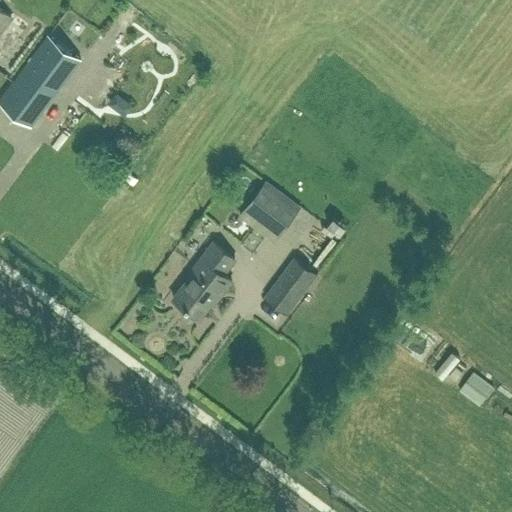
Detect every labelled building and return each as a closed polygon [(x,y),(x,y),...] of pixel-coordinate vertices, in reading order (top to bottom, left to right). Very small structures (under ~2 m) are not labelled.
[(124,14),(104,0),(41,0),(100,45),(124,14)] [(0,30),(10,17),(0,9),(0,30)] [(80,59),(48,34),(0,95),(0,102),(29,124),(80,59)] [(279,230),(298,204),(266,181),(246,207),(279,230)] [(343,225),(332,217),(326,224),(336,233),(343,225)] [(218,296),(231,280),(222,273),(234,258),(213,241),(191,269),(193,270),(173,297),(199,317),(216,295),(218,296)] [(285,312),(315,273),(292,256),(263,294),(285,312)] [(460,389),(480,403),(492,385),(473,371),(460,389)]
